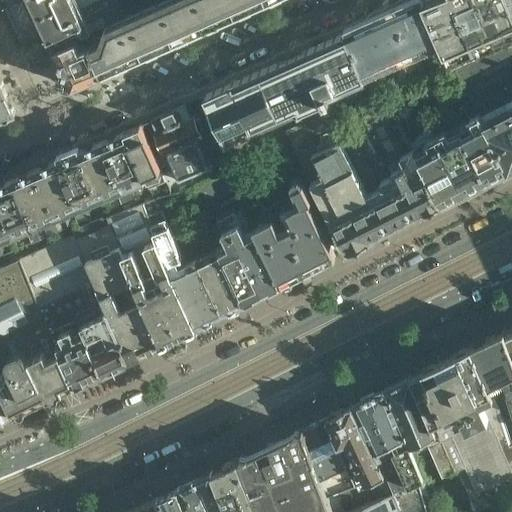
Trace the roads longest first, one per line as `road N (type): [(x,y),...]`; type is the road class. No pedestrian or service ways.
road 1 (secondary): [(511,225),(0,469)]
road 2 (secondary): [(17,509),(511,270)]
road 3 (residential): [(354,0),(51,133)]
